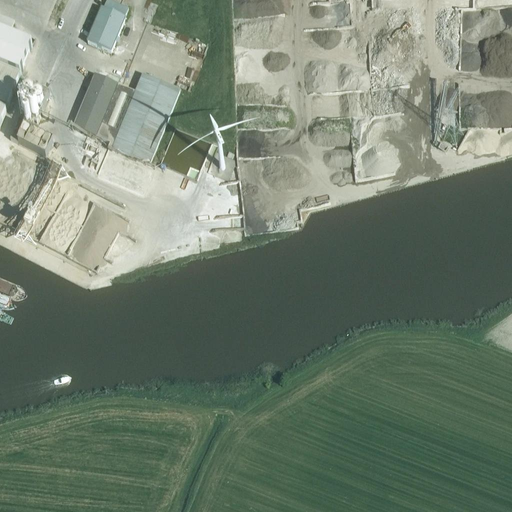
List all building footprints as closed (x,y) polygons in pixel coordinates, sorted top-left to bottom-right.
[(102,11),(88,45),(111,55),(126,21),(124,21),(129,11),(108,2),(103,12),(102,11)] [(0,70),(19,78),(33,47),(0,33),(0,70)] [(0,125),(20,79),(19,78),(0,70),(0,125)] [(73,130),(96,139),(111,145),(97,179),(143,198),(155,170),(149,167),(180,93),(143,78),(136,95),(95,78),(73,130)] [(51,99),(34,91),(26,107),(43,115),(51,99)]
